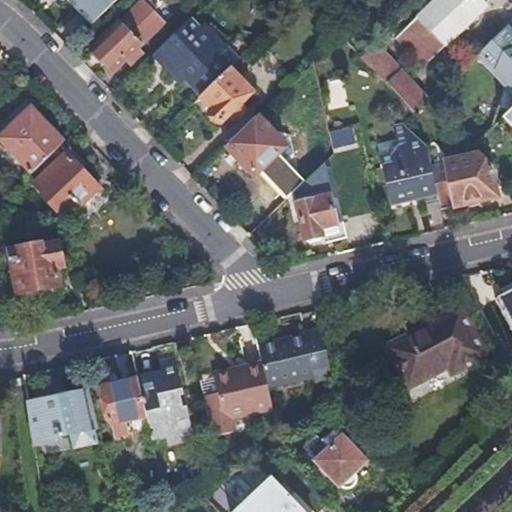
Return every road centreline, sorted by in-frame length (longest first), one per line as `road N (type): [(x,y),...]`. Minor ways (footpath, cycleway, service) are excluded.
road 1 (residential): [(262,295),(0,24)]
road 2 (residential): [(0,353),(262,295)]
road 3 (residential): [(262,295),(511,240)]
